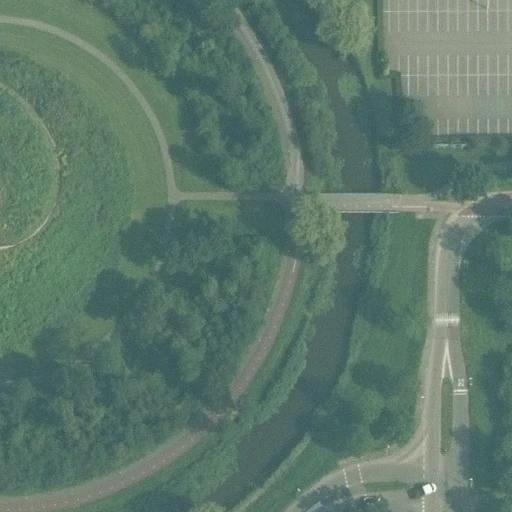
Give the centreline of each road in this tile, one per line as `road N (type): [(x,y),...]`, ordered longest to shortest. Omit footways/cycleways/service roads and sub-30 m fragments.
road 1 (unclassified): [(461,466),(463,391),(444,274)]
road 2 (unclassified): [(444,274),(430,466)]
road 3 (tertiary): [(430,466),(369,472),(292,511)]
